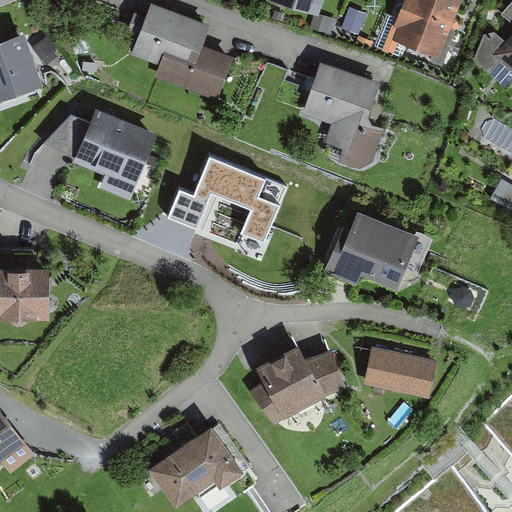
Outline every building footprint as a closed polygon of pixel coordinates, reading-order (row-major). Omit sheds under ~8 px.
[(324,0),(268,0),(316,14),(319,16),(320,14),(324,0)] [(462,0),(404,0),(394,27),(399,29),(395,40),(440,58),(462,0)] [(212,26),(151,3),(132,55),(161,65),(156,78),(218,101),(234,58),(204,47),(212,26)] [(511,3),(502,15),(511,23),(511,33),(505,41),(495,32),(484,35),(474,61),(488,73),(500,60),(511,69),(511,3)] [(367,13),(350,7),(342,29),(359,36),(367,13)] [(319,16),(316,14),(312,29),(333,35),(337,19),(320,14),(319,16)] [(0,102),(44,87),(26,33),(0,42),(0,102)] [(50,35),(33,47),(47,66),(59,57),(55,52),(60,48),(50,35)] [(381,83),(322,62),(304,114),(332,123),(326,143),(343,149),(338,162),(360,169),(374,163),(385,129),(373,125),(369,117),(381,83)] [(159,135),(96,109),(91,123),(76,158),(74,162),(106,175),(101,188),(131,201),(159,135)] [(76,158),(91,123),(72,115),(43,145),(76,158)] [(487,131),(511,146),(511,125),(496,116),(487,131)] [(288,186),(211,154),(195,193),(180,187),(168,216),(204,231),(219,195),(251,208),(241,233),(264,242),(288,186)] [(511,183),(502,178),(491,199),(511,210),(511,183)] [(420,237),(358,211),(350,231),(344,228),(325,273),(357,286),(361,275),(398,290),(420,237)] [(0,320),(10,320),(14,325),(19,326),(25,325),(28,320),(50,320),(50,269),(35,269),(34,249),(0,249),(0,320)] [(472,290),(464,287),(456,289),(453,298),(456,305),(464,309),(471,306),(475,298),(472,290)] [(307,359),(300,346),(257,368),(264,382),(251,391),(275,427),(285,419),(325,397),(347,388),(333,349),(307,359)] [(430,399),(438,360),(373,346),(365,385),(430,399)] [(511,395),(483,423),(511,453),(511,395)] [(37,455),(0,406),(0,462),(2,461),(12,474),(37,455)] [(245,473),(212,426),(149,470),(176,509),(215,481),(221,490),(245,473)] [(397,511),(491,511),(454,466),(397,511)] [(264,511),(250,489),(215,511),(264,511)]
